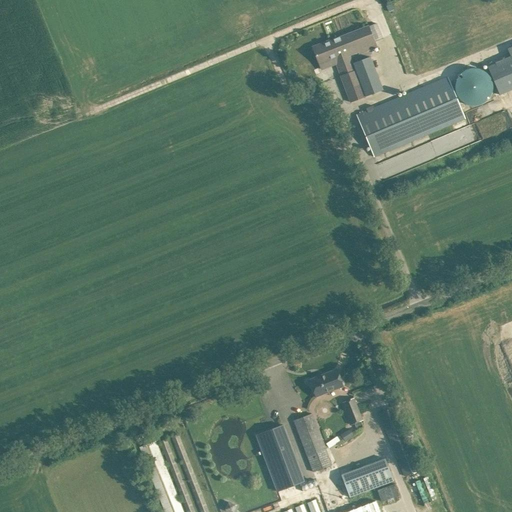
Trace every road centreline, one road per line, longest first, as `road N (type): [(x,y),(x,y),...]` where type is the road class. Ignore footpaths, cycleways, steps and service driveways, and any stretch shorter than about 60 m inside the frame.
road 1 (unclassified): [(0,475),(511,270)]
road 2 (track): [(90,114),(368,0)]
road 3 (track): [(342,156),(317,101),(290,97),(265,42)]
